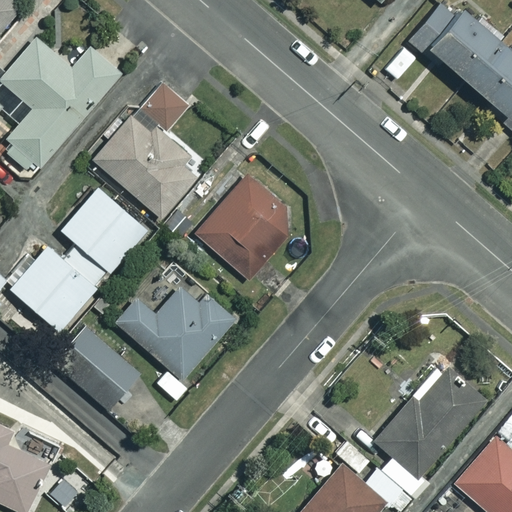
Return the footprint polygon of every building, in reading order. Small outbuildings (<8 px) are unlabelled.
[(0,0),(0,26),(18,6),(10,0),(0,0)] [(454,9),(443,0),(440,0),(412,33),(511,119),(511,48),(459,3),(454,9)] [(0,107),(15,120),(4,133),(12,140),(5,149),(31,171),(119,69),(87,42),(68,64),(32,33),(0,70),(0,107)] [(184,153),(131,108),(90,155),(157,214),(193,174),(178,160),(184,153)] [(291,212),(245,173),(194,233),(245,277),(284,231),(279,226),(291,212)] [(144,226),(94,183),(58,226),(108,268),(144,226)] [(61,257),(44,243),(8,286),(56,326),(101,272),(70,246),(61,257)] [(232,314),(183,272),(152,308),(134,293),(112,318),(179,375),(232,314)] [(82,326),(50,365),(103,410),(136,371),(82,326)] [(377,465),(411,494),(423,480),(415,473),(480,394),(443,364),(415,399),(407,392),(371,436),(389,451),(377,465)] [(184,384),(165,366),(153,379),(172,397),(184,384)] [(7,427),(0,423),(0,500),(22,511),(46,461),(2,439),(7,427)] [(511,511),(511,450),(494,434),(439,498),(455,511),(475,511),(481,506),(488,511),(511,511)] [(411,494),(377,465),(365,480),(342,459),(295,511),(368,511),(382,496),(399,510),(411,494)]
